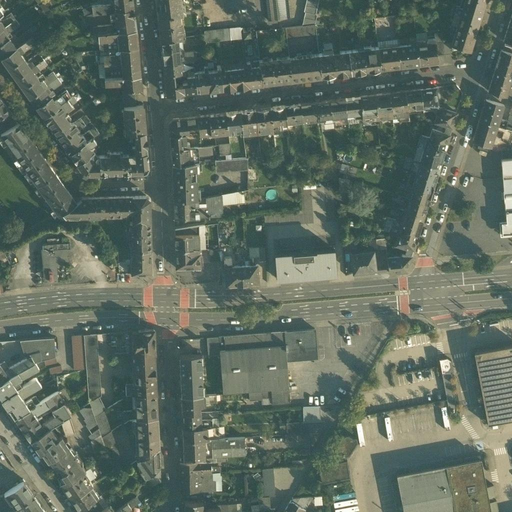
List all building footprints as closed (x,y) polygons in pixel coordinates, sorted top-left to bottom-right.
[(112,0),(113,12),(134,9),(132,0),(112,0)] [(181,1),(180,0),(156,0),(158,16),(179,14),(184,13),(183,1),(181,1)] [(306,0),(305,6),(317,9),(318,3),(306,0)] [(394,0),(393,7),(401,8),(402,0),(394,0)] [(461,0),(460,7),(482,14),(486,0),(461,0)] [(305,6),(304,12),(305,12),(315,15),(317,9),(305,6)] [(476,33),(482,14),(460,7),(457,16),(460,17),(456,27),(476,33)] [(113,12),(114,19),(135,17),(134,9),(113,12)] [(316,21),(317,15),(315,15),(305,12),(304,18),(316,21)] [(0,26),(2,29),(16,19),(11,13),(0,20),(0,26)] [(84,16),(86,27),(89,27),(93,27),(97,26),(94,14),(93,14),(84,16)] [(158,16),(161,40),(178,39),(182,39),(182,38),(181,28),(183,28),(182,24),(180,24),(179,14),(158,16)] [(460,17),(457,16),(454,15),(451,25),(456,27),(460,17)] [(97,26),(93,27),(93,29),(94,34),(98,34),(136,30),(135,20),(135,17),(114,19),(115,27),(112,27),(112,25),(97,26)] [(316,21),(304,18),(302,26),(303,26),(309,26),(314,25),(316,21)] [(16,19),(2,29),(4,32),(7,29),(9,31),(19,24),(16,19)] [(511,22),(510,22),(503,42),(504,42),(511,44),(511,22)] [(28,30),(33,36),(39,32),(34,26),(28,30)] [(470,52),(476,33),(456,27),(451,46),(452,50),(460,49),(470,52)] [(0,44),(9,38),(4,32),(2,29),(0,29),(0,44)] [(16,42),(13,44),(16,48),(33,36),(28,30),(14,40),(16,42)] [(118,40),(119,48),(138,47),(136,30),(98,34),(98,42),(101,41),(118,40)] [(250,32),(243,33),(243,40),(251,39),(250,32)] [(416,38),(416,41),(426,40),(425,32),(415,33),(416,38)] [(437,56),(444,55),(443,44),(441,33),(434,34),(435,39),(437,56)] [(33,36),(16,48),(20,54),(37,41),(33,36)] [(0,56),(1,58),(16,48),(13,44),(9,38),(0,44),(0,56)] [(435,39),(426,40),(427,43),(417,44),(419,65),(438,63),(437,56),(435,39)] [(102,50),(119,48),(118,40),(101,41),(102,50)] [(162,46),(164,64),(183,63),(184,62),(183,54),(183,49),(180,49),(180,44),(178,44),(162,46)] [(410,45),(398,46),(400,68),(419,65),(417,44),(410,45)] [(400,68),(398,46),(378,49),(380,70),(386,69),(400,68)] [(109,57),(110,63),(139,61),(138,47),(119,48),(120,56),(109,57)] [(371,48),(368,48),(369,51),(364,51),(366,72),(380,70),(378,49),(378,47),(371,48)] [(23,58),(20,54),(16,48),(1,58),(8,68),(23,58)] [(366,72),(364,51),(357,52),(357,49),(348,51),(351,74),(366,72)] [(501,50),(495,70),(511,75),(511,53),(503,50),(501,50)] [(348,51),(339,52),(339,54),(333,55),(335,75),(351,74),(348,51)] [(28,62),(26,63),(30,68),(43,58),(39,52),(27,60),(28,62)] [(194,62),(192,52),(186,53),(186,54),(183,54),(184,62),(194,62)] [(333,55),(333,52),(323,54),(319,54),(322,77),(335,75),(333,55)] [(319,54),(295,57),(298,80),(322,77),(319,54)] [(246,58),(246,62),(250,62),(250,67),(260,65),(259,60),(259,56),(246,58)] [(260,65),(262,84),(292,81),(289,58),(289,57),(276,58),(276,60),(272,61),(272,59),(259,60),(260,65)] [(292,81),(298,80),(295,57),(289,58),(292,81)] [(16,78),(30,68),(26,63),(23,58),(8,68),(16,78)] [(43,58),(30,68),(32,71),(35,70),(36,72),(48,64),(43,58)] [(105,64),(105,71),(122,70),(122,74),(119,74),(119,77),(140,76),(139,61),(110,63),(105,64)] [(236,88),(249,86),(246,62),(243,63),(243,67),(234,69),(236,88)] [(262,84),(260,65),(250,67),(250,62),(246,62),(249,86),(262,84)] [(164,64),(165,74),(174,73),(182,73),(181,69),(183,68),(183,63),(164,64)] [(99,79),(102,78),(106,78),(105,71),(105,64),(98,64),(99,79)] [(210,91),(223,89),(220,65),(217,66),(217,70),(208,72),(210,90),(210,91)] [(223,89),(236,88),(234,69),(224,70),(223,65),(220,65),(223,89)] [(197,92),(210,90),(208,72),(207,67),(204,67),(204,72),(195,73),(195,76),(197,92)] [(37,77),(32,71),(30,68),(16,78),(22,88),(37,77)] [(106,78),(119,77),(119,74),(122,74),(122,70),(105,71),(106,78)] [(506,97),(509,87),(511,78),(511,75),(495,70),(488,91),(506,97)] [(43,81),(40,83),(44,87),(57,78),(52,72),(42,79),(43,81)] [(184,94),(184,93),(183,84),(178,85),(178,83),(175,83),(175,80),(174,73),(165,74),(167,96),(184,94)] [(142,89),(140,76),(119,77),(106,78),(102,78),(103,86),(105,86),(123,85),(124,91),(136,90),(142,89)] [(184,93),(197,92),(195,76),(187,77),(188,82),(183,83),(183,84),(184,93)] [(29,97),(44,87),(40,83),(37,77),(22,88),(29,97)] [(57,78),(44,87),(46,90),(48,89),(50,91),(61,83),(57,78)] [(51,97),(46,90),(44,87),(29,97),(36,107),(51,97)] [(92,98),(97,93),(93,87),(87,92),(92,98)] [(435,87),(420,89),(422,107),(430,106),(430,105),(433,104),(433,107),(434,109),(437,107),(435,87)] [(420,89),(405,91),(408,109),(422,107),(420,89)] [(57,101),(55,103),(58,107),(61,104),(71,97),(66,91),(55,99),(57,101)] [(405,91),(389,93),(392,117),(397,116),(398,123),(409,121),(408,109),(405,91)] [(389,93),(374,95),(377,119),(392,117),(389,93)] [(374,95),(359,97),(362,116),(362,120),(377,119),(374,95)] [(71,97),(61,104),(65,110),(71,106),(76,102),(72,96),(71,97)] [(137,106),(136,96),(124,97),(125,107),(137,106)] [(43,117),(58,107),(55,103),(51,97),(36,107),(43,117)] [(347,114),(347,115),(354,114),(355,116),(362,116),(359,97),(345,98),(347,114)] [(345,98),(330,100),(332,116),(332,118),(339,118),(339,115),(347,114),(345,98)] [(479,120),(497,126),(500,118),(504,105),(486,99),(479,120)] [(330,100),(315,102),(317,120),(323,120),(324,119),(324,117),(332,116),(330,100)] [(0,116),(10,111),(3,101),(0,102),(0,116)] [(315,102),(300,104),(302,119),(310,118),(310,121),(317,120),(315,102)] [(64,115),(65,110),(61,104),(58,107),(43,117),(52,129),(67,118),(64,115)] [(300,104),(284,106),(286,123),(302,121),(302,119),(300,104)] [(508,121),(500,118),(497,126),(504,128),(511,130),(511,104),(509,115),(509,114),(508,121)] [(128,134),(136,134),(145,132),(143,106),(137,106),(125,107),(128,134)] [(272,128),(279,127),(287,126),(286,123),(284,106),(270,108),(272,128)] [(456,112),(437,107),(434,109),(436,111),(439,112),(438,115),(436,114),(434,121),(446,125),(451,127),(452,126),(456,112)] [(270,108),(255,109),(258,133),(273,131),(272,128),(270,108)] [(255,109),(240,111),(243,135),(258,133),(255,109)] [(0,134),(1,134),(5,132),(7,131),(4,126),(15,118),(10,111),(0,116),(0,134)] [(240,111),(226,113),(228,130),(232,130),(233,132),(240,132),(240,135),(243,135),(240,111)] [(226,113),(220,114),(222,133),(228,132),(228,130),(226,113)] [(199,136),(222,133),(220,114),(197,116),(199,129),(199,133),(199,136)] [(356,123),(355,116),(354,114),(347,115),(347,117),(348,124),(356,123)] [(80,117),(74,122),(78,129),(89,121),(85,115),(81,118),(80,117)] [(181,130),(182,135),(185,134),(188,134),(187,130),(199,129),(197,116),(178,119),(180,130),(181,130)] [(339,118),(332,118),(332,123),(333,126),(348,124),(347,117),(339,118)] [(75,131),(78,129),(74,122),(69,122),(67,118),(52,129),(61,141),(75,131)] [(178,119),(173,119),(169,125),(170,136),(182,135),(181,130),(180,130),(178,119)] [(491,146),(497,126),(479,120),(473,141),(479,143),(491,146)] [(1,134),(22,163),(38,151),(19,124),(7,131),(5,132),(1,134)] [(446,143),(451,127),(446,125),(444,132),(433,129),(430,138),(446,143)] [(88,130),(82,135),(87,141),(91,138),(98,133),(94,127),(89,131),(88,130)] [(500,139),(510,142),(511,135),(511,130),(504,128),(500,139)] [(70,153),(87,141),(82,135),(78,134),(75,131),(61,141),(70,153)] [(145,133),(145,132),(136,134),(135,134),(135,146),(132,146),(132,149),(135,149),(136,155),(132,155),(132,156),(128,156),(130,173),(144,172),(149,167),(148,167),(145,133)] [(186,143),(185,134),(182,135),(170,136),(171,150),(188,148),(188,143),(186,143)] [(424,149),(427,137),(421,135),(417,147),(424,149)] [(443,155),(446,143),(430,138),(427,137),(424,149),(443,155)] [(70,153),(77,164),(94,152),(92,149),(90,151),(87,147),(90,147),(94,144),(91,138),(87,141),(70,153)] [(477,148),(489,152),(491,146),(479,143),(477,148)] [(220,145),(221,156),(231,155),(230,144),(220,145)] [(196,148),(197,156),(212,155),(211,146),(201,147),(196,148)] [(414,160),(420,162),(424,149),(417,147),(413,159),(414,160)] [(171,150),(172,164),(196,163),(197,162),(197,156),(196,148),(188,148),(171,150)] [(424,149),(420,162),(439,168),(443,155),(424,149)] [(22,163),(37,185),(55,174),(38,151),(22,163)] [(84,174),(100,174),(100,156),(96,156),(94,152),(77,164),(84,174)] [(100,174),(115,173),(114,152),(107,152),(107,156),(100,156),(100,174)] [(115,173),(130,173),(128,156),(122,156),(122,152),(114,152),(115,173)] [(248,158),(215,161),(216,173),(248,171),(248,158)] [(511,158),(501,160),(503,192),(501,193),(501,199),(504,199),(505,211),(506,211),(506,212),(505,212),(506,223),(501,223),(502,234),(511,233),(511,158)] [(414,160),(410,172),(416,174),(420,162),(414,160)] [(435,180),(439,168),(420,162),(416,174),(435,180)] [(172,164),(173,194),(197,193),(196,163),(172,164)] [(348,166),(341,164),(339,172),(346,174),(348,166)] [(377,167),(371,165),(368,172),(374,174),(377,167)] [(410,172),(406,184),(412,186),(416,174),(410,172)] [(72,198),(55,174),(37,185),(59,215),(76,203),(75,202),(72,198)] [(431,192),(435,180),(416,174),(412,186),(431,192)] [(338,178),(339,190),(347,192),(351,181),(338,178)] [(403,196),(408,198),(412,186),(406,184),(403,196)] [(427,204),(431,192),(412,186),(408,198),(427,204)] [(243,191),(234,193),(235,203),(244,202),(243,191)] [(208,197),(208,203),(222,203),(235,203),(234,193),(208,197)] [(126,212),(132,212),(132,196),(116,197),(116,216),(126,216),(126,212)] [(130,222),(150,222),(149,199),(146,196),(132,196),(132,212),(132,222),(130,222)] [(87,217),(103,216),(102,197),(87,198),(87,217)] [(103,216),(116,216),(116,197),(102,197),(103,216)] [(59,215),(61,218),(87,217),(87,198),(80,198),(75,202),(76,203),(59,215)] [(424,216),(427,204),(408,198),(405,210),(424,216)] [(222,217),(222,203),(208,203),(208,208),(198,209),(198,212),(198,217),(222,217)] [(194,207),(194,206),(174,206),(174,218),(198,217),(198,212),(194,213),(194,207)] [(399,208),(395,221),(401,222),(405,210),(399,208)] [(420,228),(424,216),(405,210),(401,222),(420,228)] [(383,230),(388,232),(392,220),(387,218),(383,230)] [(389,232),(397,235),(401,222),(395,221),(392,220),(388,232),(389,232)] [(129,228),(129,237),(151,236),(150,222),(130,222),(130,228),(129,228)] [(416,241),(420,228),(401,222),(397,235),(398,235),(416,241)] [(175,235),(175,250),(193,249),(193,242),(197,242),(196,234),(194,235),(186,235),(175,235)] [(416,241),(398,235),(397,240),(395,245),(407,249),(405,255),(411,257),(416,241)] [(131,245),(131,251),(151,250),(151,236),(129,237),(130,245),(131,245)] [(369,240),(370,252),(375,252),(379,251),(377,239),(369,240)] [(42,244),(42,250),(66,248),(66,249),(70,249),(69,242),(59,243),(47,244),(42,244)] [(347,242),(349,255),(356,254),(356,249),(355,242),(347,242)] [(258,250),(259,250),(259,247),(249,248),(250,257),(255,257),(258,257),(258,250)] [(67,263),(66,249),(66,248),(42,250),(44,268),(55,267),(55,264),(67,263)] [(175,250),(176,268),(199,267),(198,249),(193,249),(175,250)] [(209,249),(210,261),(217,261),(216,249),(209,249)] [(152,264),(151,250),(131,251),(131,264),(131,265),(152,264)] [(335,250),(274,255),(276,279),(336,274),(335,250)] [(370,252),(360,253),(361,264),(362,264),(364,273),(377,271),(375,252),(370,252)] [(351,274),(364,273),(362,264),(361,264),(360,253),(356,254),(349,255),(351,274)] [(226,286),(247,284),(246,265),(232,266),(231,255),(225,256),(223,256),(224,260),(226,286)] [(406,271),(411,257),(405,255),(402,255),(401,256),(387,258),(388,269),(389,273),(406,271)] [(250,265),(246,265),(247,284),(259,283),(257,264),(255,264),(255,257),(250,257),(250,265)] [(118,263),(119,274),(132,273),(131,265),(131,264),(127,262),(118,263)] [(131,265),(132,273),(141,273),(152,272),(152,264),(131,265)] [(55,267),(44,268),(43,268),(44,283),(57,282),(56,267),(55,267)] [(133,366),(133,369),(155,368),(154,330),(139,331),(138,331),(138,332),(132,332),(133,361),(135,360),(135,366),(133,366)] [(317,359),(315,330),(224,337),(225,350),(220,351),(223,393),(248,391),(261,390),(261,399),(271,398),(272,404),(290,403),(287,362),(317,359)] [(86,369),(89,403),(99,397),(101,396),(97,334),(84,335),(86,369)] [(83,335),(71,336),(74,370),(85,369),(83,335)] [(207,338),(208,356),(220,355),(218,337),(207,338)] [(31,356),(35,363),(37,361),(44,360),(55,357),(53,338),(40,339),(40,338),(20,340),(25,357),(25,356),(26,358),(31,356)] [(511,345),(474,353),(488,425),(511,420),(511,345)] [(179,356),(181,396),(203,395),(201,355),(179,356)] [(0,382),(9,377),(35,363),(31,356),(26,358),(8,368),(4,362),(0,364),(0,382)] [(55,357),(44,360),(45,366),(57,363),(55,357)] [(456,412),(457,409),(450,374),(453,369),(451,361),(447,358),(439,360),(450,417),(452,417),(454,416),(455,414),(456,412)] [(0,382),(0,397),(1,399),(17,390),(35,378),(36,378),(33,372),(39,369),(35,363),(9,377),(0,382)] [(61,366),(49,368),(50,374),(62,372),(61,366)] [(133,369),(134,377),(155,376),(155,368),(133,369)] [(408,371),(408,381),(437,380),(437,370),(408,371)] [(134,377),(134,383),(134,395),(135,395),(156,394),(156,390),(155,376),(134,377)] [(35,378),(17,390),(22,397),(40,386),(35,378)] [(128,395),(134,395),(134,383),(125,384),(126,395),(128,395)] [(57,392),(64,403),(70,398),(64,388),(57,392)] [(1,399),(14,417),(30,408),(26,402),(22,397),(17,390),(1,399)] [(248,391),(249,401),(261,400),(261,399),(261,390),(248,391)] [(49,405),(52,410),(64,403),(57,392),(48,397),(45,399),(49,405)] [(181,396),(182,413),(200,412),(199,406),(205,406),(204,402),(216,401),(216,395),(181,396)] [(90,403),(95,417),(104,411),(105,410),(99,397),(90,403)] [(35,405),(30,408),(14,417),(22,429),(37,419),(33,412),(35,411),(36,413),(49,405),(45,399),(35,405)] [(30,408),(35,405),(31,399),(26,402),(30,408)] [(157,418),(156,399),(135,401),(136,411),(123,411),(124,419),(129,419),(134,419),(150,418),(157,418)] [(71,414),(64,403),(52,410),(55,415),(59,422),(61,421),(69,415),(71,414)] [(89,427),(96,422),(96,421),(95,417),(90,403),(80,409),(86,416),(84,417),(87,421),(86,422),(89,427)] [(320,422),(320,407),(303,408),(303,423),(309,422),(320,422)] [(105,415),(104,411),(95,417),(96,421),(105,415)] [(201,412),(200,412),(182,413),(182,428),(207,427),(213,426),(212,418),(201,419),(201,412)] [(42,425),(37,419),(22,429),(30,439),(30,440),(43,431),(50,427),(59,422),(55,415),(43,422),(43,423),(44,424),(42,425)] [(61,421),(65,436),(74,433),(69,415),(61,421)] [(96,422),(98,428),(100,434),(101,437),(106,449),(107,455),(113,470),(123,467),(111,431),(105,415),(96,421),(96,422)] [(406,415),(357,421),(360,444),(409,437),(406,415)] [(415,432),(413,416),(407,416),(409,432),(415,432)] [(136,452),(137,454),(159,441),(157,418),(150,418),(134,419),(136,452)] [(287,430),(287,436),(309,435),(310,435),(309,422),(303,423),(287,423),(287,430)] [(213,426),(207,427),(207,439),(219,438),(219,426),(213,426)] [(51,458),(52,459),(69,447),(71,445),(67,439),(65,441),(61,436),(58,438),(50,427),(43,431),(30,440),(35,448),(38,449),(40,448),(43,449),(46,454),(45,454),(46,456),(51,458)] [(204,439),(207,439),(207,427),(182,428),(183,440),(204,439)] [(91,441),(100,434),(98,428),(88,436),(91,441)] [(90,442),(94,453),(106,449),(101,437),(100,434),(91,441),(90,442)] [(337,458),(338,461),(345,460),(345,456),(348,456),(357,443),(356,437),(352,438),(347,435),(344,436),(334,450),(336,458),(337,458)] [(205,458),(206,458),(215,457),(225,456),(246,455),(245,437),(244,437),(219,438),(207,439),(204,439),(205,458)] [(205,458),(204,439),(183,440),(184,459),(205,458)] [(137,454),(140,459),(159,448),(159,441),(137,454)] [(69,447),(52,459),(49,461),(54,467),(56,466),(74,453),(69,447)] [(42,457),(43,456),(45,454),(46,454),(43,449),(40,448),(38,449),(35,448),(42,457)] [(160,468),(159,448),(140,459),(137,461),(148,477),(160,468)] [(62,486),(81,474),(81,473),(83,471),(84,471),(85,470),(74,453),(56,466),(58,468),(57,472),(60,477),(57,479),(62,486)] [(444,461),(445,465),(453,511),(495,511),(498,511),(496,500),(493,500),(492,496),(495,496),(493,484),(486,486),(475,488),(473,474),(483,472),(480,454),(444,461)] [(346,460),(345,460),(338,461),(318,465),(321,483),(350,478),(346,460)] [(206,462),(198,463),(198,473),(211,473),(211,467),(211,463),(211,462),(206,462)] [(180,474),(198,473),(198,463),(180,463),(180,474)] [(453,511),(445,465),(396,474),(397,481),(390,482),(395,511),(453,511)] [(81,473),(81,474),(87,482),(89,480),(89,481),(95,477),(89,467),(85,470),(84,471),(83,471),(81,473)] [(123,467),(113,470),(115,475),(124,469),(123,467)] [(148,477),(152,487),(161,481),(160,468),(148,477)] [(262,469),(264,497),(269,497),(275,496),(273,468),(262,469)] [(220,472),(211,473),(211,481),(214,481),(214,491),(222,491),(221,475),(220,476),(220,472)] [(486,486),(483,472),(473,474),(475,488),(486,486)] [(180,492),(198,492),(198,473),(180,474),(180,492)] [(211,473),(198,473),(198,492),(214,491),(214,481),(211,481),(211,473)] [(92,485),(89,481),(89,480),(87,482),(81,474),(62,486),(71,498),(88,487),(91,486),(92,485)] [(13,501),(18,507),(34,496),(28,487),(24,481),(5,494),(9,501),(12,501),(13,501)] [(71,498),(79,509),(98,497),(99,496),(97,492),(96,493),(93,495),(88,487),(71,498)] [(101,495),(99,496),(98,497),(101,500),(98,502),(104,509),(108,506),(109,505),(101,495)] [(45,511),(34,496),(11,511),(8,511),(45,511)] [(127,503),(131,508),(140,502),(136,496),(127,503)] [(303,511),(312,496),(305,497),(292,498),(283,511),(303,511)] [(321,496),(313,496),(314,506),(322,505),(321,496)] [(79,509),(80,511),(99,511),(104,509),(98,502),(101,500),(98,497),(79,509)] [(270,510),(269,497),(264,497),(258,497),(259,501),(259,505),(259,511),(270,510)] [(220,511),(220,508),(206,509),(205,509),(205,510),(202,510),(203,503),(184,502),(184,511),(220,511)] [(126,511),(127,511),(131,508),(127,503),(114,511),(112,511),(108,506),(104,509),(99,511),(126,511)]
